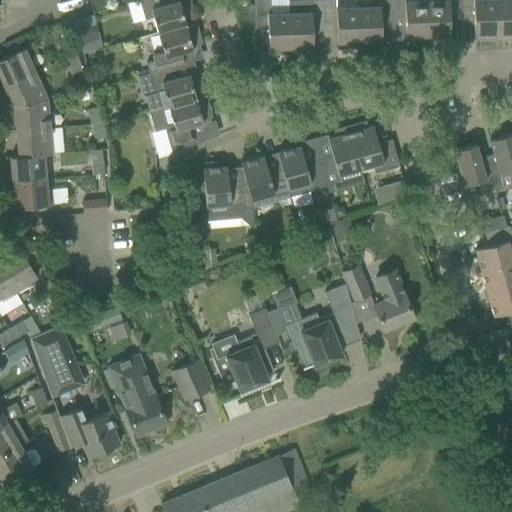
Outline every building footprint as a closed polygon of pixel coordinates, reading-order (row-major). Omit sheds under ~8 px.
[(105,0),(92,0),(95,10),(107,6),(105,0)] [(139,0),(145,20),(154,17),(158,33),(195,22),(189,1),(180,3),(179,1),(170,4),(168,0),(139,0)] [(253,0),(254,5),(255,31),(267,30),(268,55),(291,54),(289,12),(270,13),(269,0),(253,0)] [(289,12),(291,54),(312,54),(311,25),(324,25),(323,0),(301,0),(289,0),(289,12)] [(337,49),(359,48),(357,0),(357,6),(336,7),(335,0),(323,0),(324,25),(336,24),(337,49)] [(393,18),(392,0),(357,0),(359,48),(381,48),(380,19),(393,18)] [(392,0),(393,18),(404,18),(405,43),(428,42),(427,36),(426,0),(392,0)] [(426,0),(427,36),(428,42),(450,41),(449,35),(449,17),(461,16),(460,0),(426,0)] [(497,40),(495,0),(460,0),(461,16),(473,16),(474,41),(497,40)] [(511,0),(495,0),(497,40),(511,39),(511,0)] [(154,61),(146,63),(148,70),(149,73),(177,66),(186,64),(186,63),(183,52),(193,49),(192,47),(201,44),(195,22),(158,33),(162,48),(153,51),(154,54),(152,54),(154,61)] [(96,25),(76,30),(83,53),(103,48),(96,25)] [(73,41),(62,44),(65,56),(76,53),(73,41)] [(0,58),(0,77),(3,85),(34,71),(24,48),(0,58)] [(76,53),(65,56),(69,70),(80,67),(76,53)] [(155,93),(145,96),(149,111),(159,109),(168,106),(205,96),(199,74),(190,77),(189,75),(180,77),(177,66),(149,73),(150,78),(155,93)] [(34,71),(3,85),(13,107),(45,96),(34,71)] [(45,96),(13,107),(15,129),(48,126),(45,96)] [(155,132),(165,129),(167,135),(171,153),(198,143),(193,125),(203,123),(202,120),(212,118),(205,96),(159,109),(149,111),(155,132)] [(91,125),(102,121),(98,107),(87,110),(91,125)] [(91,125),(95,139),(106,136),(102,121),(91,125)] [(375,173),(380,172),(399,166),(391,139),(377,143),(372,126),(367,127),(366,121),(348,126),(361,170),(373,166),(375,173)] [(48,126),(15,129),(18,155),(50,152),(48,126)] [(332,156),(319,159),(326,187),(337,184),(341,183),(339,176),(349,173),(361,170),(360,169),(348,126),(333,130),(335,136),(327,139),(332,156)] [(504,188),(504,190),(511,188),(511,135),(511,134),(489,141),(495,159),(500,176),(504,188)] [(489,192),(504,188),(500,176),(495,159),(481,163),(475,144),(453,151),(463,186),(476,182),(479,194),(488,191),(489,192)] [(288,189),(290,196),(326,187),(319,159),(305,163),(300,146),(277,153),(287,189),(288,189)] [(50,152),(18,155),(18,156),(9,157),(12,181),(45,178),(44,169),(47,168),(46,153),(50,152)] [(252,207),(290,196),(288,189),(287,189),(277,153),(281,170),(268,174),(263,156),(240,163),(245,180),(250,199),(251,199),(252,207)] [(103,159),(91,160),(92,175),(104,174),(103,159)] [(206,207),(207,221),(240,218),(249,225),(253,225),(252,207),(251,199),(250,199),(245,180),(228,181),(227,166),(217,167),(217,162),(205,163),(205,168),(202,168),(205,207),(206,207)] [(45,178),(12,181),(14,208),(51,205),(50,187),(46,187),(45,178)] [(403,180),(393,183),(397,196),(406,192),(403,180)] [(506,196),(498,198),(500,205),(508,203),(506,196)] [(83,214),(107,212),(106,199),(82,202),(83,214)] [(343,207),(334,209),(336,218),(345,216),(343,207)] [(332,208),(318,212),(321,224),(335,220),(332,208)] [(478,235),(484,233),(504,228),(506,227),(503,215),(474,223),(478,235)] [(347,216),(328,223),(334,237),(352,230),(347,216)] [(474,249),(481,272),(511,263),(511,235),(509,226),(506,227),(504,228),(484,233),(487,246),(474,249)] [(0,266),(16,293),(28,286),(30,284),(28,281),(36,277),(29,265),(40,259),(27,238),(15,245),(17,249),(0,258),(0,266)] [(213,248),(203,249),(205,269),(215,265),(213,248)] [(511,286),(511,263),(481,272),(487,294),(511,286)] [(0,299),(1,301),(8,297),(16,293),(0,266),(0,299)] [(358,266),(343,273),(354,300),(369,294),(358,266)] [(373,305),(377,313),(384,330),(413,318),(394,270),(380,275),(389,299),(373,305)] [(324,292),(337,324),(354,317),(345,283),(324,292)] [(511,286),(487,294),(493,316),(506,313),(510,327),(511,326),(511,286)] [(147,297),(146,303),(150,307),(156,307),(160,303),(160,298),(157,294),(151,293),(147,297)] [(257,295),(245,300),(250,313),(254,312),(262,309),(257,295)] [(276,335),(287,330),(294,346),(296,345),(305,368),(313,365),(314,366),(342,355),(341,352),(331,329),(327,319),(320,322),(316,313),(297,320),(290,303),(267,312),(276,335)] [(117,308),(98,315),(102,327),(121,320),(117,308)] [(248,314),(254,329),(270,322),(264,308),(262,309),(254,312),(250,313),(248,314)] [(14,339),(27,331),(21,321),(8,329),(14,339)] [(123,321),(116,324),(121,338),(129,336),(123,321)] [(29,337),(51,398),(84,384),(60,325),(29,337)] [(0,344),(1,346),(14,339),(8,329),(0,333),(0,344)] [(273,371),(266,353),(258,334),(250,337),(237,342),(235,336),(212,345),(214,349),(210,351),(224,386),(236,381),(240,393),(238,394),(239,395),(279,378),(279,377),(268,381),(265,374),(273,371)] [(28,353),(24,340),(5,351),(12,362),(28,353)] [(166,424),(158,406),(138,355),(108,367),(136,436),(166,424)] [(171,371),(184,400),(210,389),(197,359),(171,371)] [(35,406),(46,402),(41,388),(30,392),(35,406)] [(0,404),(0,424),(14,416),(20,413),(19,411),(20,411),(15,402),(3,410),(0,404)] [(57,415),(60,422),(69,448),(82,442),(89,457),(102,451),(107,453),(115,450),(117,445),(118,444),(112,429),(113,425),(107,411),(85,420),(80,406),(57,415)] [(43,413),(48,426),(60,422),(57,415),(55,409),(43,413)] [(14,416),(0,424),(0,454),(18,443),(12,433),(21,428),(14,416)] [(60,422),(48,426),(57,452),(69,447),(69,448),(60,422)] [(18,443),(0,454),(0,478),(3,484),(32,467),(37,464),(39,460),(39,457),(35,450),(32,448),(29,448),(23,451),(18,443)] [(274,511),(298,502),(292,489),(307,483),(294,449),(160,504),(163,511),(274,511)]
